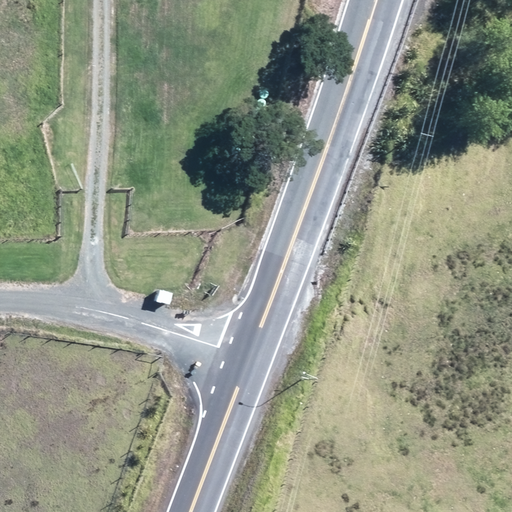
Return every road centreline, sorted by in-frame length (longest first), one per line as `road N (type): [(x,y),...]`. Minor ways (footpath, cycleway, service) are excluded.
road 1 (primary): [(250,358),(376,0)]
road 2 (unclassified): [(0,301),(103,313),(250,358)]
road 3 (primary): [(190,511),(250,358)]
